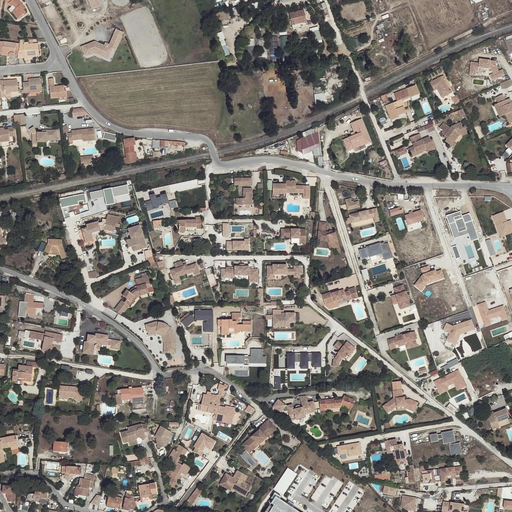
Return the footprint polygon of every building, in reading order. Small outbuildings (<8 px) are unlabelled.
[(5,0),(5,3),(9,3),(12,6),(13,5),(16,8),(12,11),(18,18),(25,13),(23,10),(20,5),(22,4),(18,0),(5,0)] [(97,0),(70,0),(71,2),(77,0),(87,0),(91,10),(100,7),(97,0)] [(304,10),(289,14),(293,29),(308,25),(304,10)] [(319,26),(311,28),(314,43),(322,41),(319,26)] [(94,42),(81,47),(86,61),(95,58),(111,64),(123,34),(114,30),(107,47),(94,42)] [(218,34),(228,55),(232,53),(221,32),(218,34)] [(18,55),(18,58),(25,57),(25,55),(30,55),(39,54),(39,44),(23,44),(23,40),(20,40),(19,43),(18,55)] [(14,55),(18,55),(19,43),(0,41),(0,52),(2,53),(2,51),(9,52),(9,53),(9,54),(9,55),(10,56),(11,57),(12,57),(13,57),(14,56),(14,55)] [(491,82),(505,76),(502,69),(498,72),(495,66),(496,62),(479,60),(479,63),(471,62),(469,75),(476,76),(477,68),(491,70),(492,74),(489,75),(491,82)] [(444,79),(446,78),(445,75),(431,81),(434,88),(437,86),(438,88),(442,97),(450,93),(444,79)] [(29,83),(23,83),(24,92),(41,91),(40,78),(28,80),(29,83)] [(59,98),(67,97),(67,91),(64,91),(64,86),(55,86),(54,78),(49,79),(51,98),(59,98)] [(503,89),(511,85),(511,80),(511,79),(501,83),(503,89)] [(5,87),(1,87),(2,96),(2,98),(5,97),(5,94),(10,94),(11,95),(18,94),(18,91),(19,91),(18,80),(4,82),(5,87)] [(397,101),(396,101),(403,113),(405,112),(403,107),(405,106),(402,99),(410,96),(410,98),(419,95),(416,86),(394,94),(397,101)] [(324,101),(324,93),(315,93),(316,102),(324,101)] [(458,95),(453,97),(456,104),(461,102),(458,95)] [(505,101),(503,95),(495,98),(498,104),(502,116),(505,114),(509,124),(511,122),(511,107),(510,103),(511,103),(510,99),(505,101)] [(403,113),(396,101),(385,105),(391,120),(399,117),(398,115),(403,113)] [(494,105),(499,117),(502,116),(498,104),(494,105)] [(25,114),(17,115),(18,123),(19,125),(26,125),(25,114)] [(348,151),(370,141),(361,119),(350,123),(355,135),(344,140),(348,151)] [(440,132),(443,135),(447,137),(445,139),(444,141),(448,145),(451,141),(452,142),(453,142),(457,137),(455,136),(457,133),(460,132),(461,136),(467,134),(464,127),(462,127),(460,123),(451,126),(449,127),(443,122),(438,127),(442,130),(440,132)] [(420,132),(428,129),(429,132),(436,129),(433,123),(418,129),(420,132)] [(0,138),(0,139),(1,142),(10,141),(10,136),(14,136),(13,126),(8,127),(9,129),(5,130),(1,130),(1,128),(0,127),(0,138)] [(57,130),(46,130),(47,133),(43,133),(37,133),(34,127),(30,129),(32,134),(32,138),(37,138),(37,142),(38,142),(47,142),(47,140),(58,140),(57,130)] [(96,140),(94,129),(86,130),(87,132),(83,132),(83,130),(72,131),(72,134),(68,134),(69,143),(73,143),(73,141),(84,139),(84,142),(96,140)] [(106,132),(104,138),(116,141),(118,135),(106,132)] [(319,132),(296,141),(297,151),(303,155),(321,149),(319,132)] [(412,148),(408,150),(410,156),(414,154),(415,156),(422,154),(421,153),(421,151),(424,150),(424,152),(434,148),(432,141),(429,142),(428,138),(421,141),(419,135),(408,139),(412,148)] [(125,165),(136,163),(135,162),(135,158),(134,153),(135,153),(133,145),(131,145),(130,139),(123,140),(127,159),(124,159),(125,165)] [(396,158),(405,154),(402,148),(393,152),(396,158)] [(169,184),(170,192),(199,188),(198,180),(169,184)] [(286,184),(273,184),(273,194),(286,194),(286,193),(303,194),(303,200),(310,200),(310,187),(296,186),(296,181),(286,181),(286,184)] [(127,185),(90,193),(91,201),(105,198),(106,205),(115,204),(113,197),(129,194),(127,185)] [(244,188),(244,198),(237,198),(237,205),(253,205),(253,188),(244,188)] [(151,199),(145,201),(147,210),(159,206),(159,205),(170,202),(167,191),(155,195),(154,192),(149,194),(151,199)] [(83,201),(82,194),(59,199),(61,205),(83,201)] [(360,206),(358,200),(352,201),(351,197),(345,199),(347,209),(360,206)] [(177,200),(170,201),(171,209),(178,207),(177,200)] [(403,213),(401,206),(391,210),(393,216),(403,213)] [(374,217),(372,208),(358,212),(359,214),(355,215),(354,213),(349,214),(349,217),(345,218),(346,223),(351,222),(351,223),(374,217)] [(421,211),(403,217),(406,227),(425,220),(421,211)] [(453,213),(446,216),(452,234),(467,229),(470,235),(477,233),(470,213),(462,216),(461,214),(454,216),(453,213)] [(503,213),(493,217),(500,237),(511,233),(511,222),(511,220),(507,222),(503,213)] [(108,221),(106,220),(105,222),(102,222),(100,222),(98,222),(98,221),(86,225),(87,228),(81,229),(85,243),(93,240),(91,232),(100,229),(106,230),(113,232),(115,224),(118,225),(120,218),(109,215),(108,221)] [(188,231),(194,231),(196,231),(196,229),(202,229),(202,217),(196,217),(196,220),(179,221),(179,231),(179,232),(180,232),(181,233),(182,233),(183,233),(184,232),(185,231),(185,230),(185,229),(188,229),(188,231)] [(158,225),(162,225),(162,221),(153,222),(154,229),(158,228),(158,225)] [(327,232),(328,222),(320,221),(318,239),(326,239),(326,237),(328,237),(331,246),(332,246),(333,249),(334,249),(337,248),(339,254),(342,253),(336,233),(327,232)] [(139,250),(146,247),(140,225),(128,229),(131,239),(130,239),(132,247),(137,245),(139,250)] [(306,244),(306,230),(296,230),(296,231),(294,231),(294,230),(281,229),(281,238),(291,238),(291,239),(299,239),(299,244),(306,244)] [(326,239),(318,239),(318,240),(328,241),(331,250),(333,249),(332,246),(331,246),(328,237),(326,237),(326,239)] [(492,239),(487,240),(492,255),(497,253),(492,239)] [(244,242),(226,242),(226,250),(249,251),(249,240),(244,240),(244,242)] [(463,242),(468,259),(475,256),(470,240),(463,242)] [(60,256),(67,257),(63,246),(62,241),(49,242),(49,246),(45,253),(55,255),(60,254),(60,256)] [(389,242),(359,252),(362,261),(382,255),(384,262),(394,259),(389,242)] [(158,273),(155,262),(149,263),(152,274),(158,273)] [(196,264),(187,266),(184,268),(184,266),(183,266),(175,269),(171,271),(175,284),(180,283),(178,277),(186,274),(186,275),(194,272),(195,276),(200,275),(196,264)] [(267,266),(267,275),(273,275),(287,275),(287,269),(287,265),(273,265),(273,266),(267,266)] [(423,274),(416,285),(422,288),(426,282),(443,277),(441,271),(431,274),(428,266),(421,268),(423,274)] [(249,267),(235,267),(235,269),(234,275),(249,276),(249,269),(249,267)] [(234,275),(235,269),(221,269),(221,277),(234,278),(234,275)] [(258,270),(249,269),(249,276),(249,282),(257,283),(258,270)] [(214,273),(208,275),(211,284),(217,283),(214,273)] [(127,291),(123,296),(127,299),(124,302),(127,305),(130,302),(136,295),(139,294),(140,296),(149,293),(147,287),(147,285),(150,285),(148,276),(135,280),(136,283),(137,282),(138,286),(137,286),(137,288),(133,290),(132,291),(130,293),(127,291)] [(401,309),(410,306),(403,285),(394,288),(396,295),(401,309)] [(359,297),(355,288),(349,290),(349,291),(345,292),(344,290),(334,293),(335,294),(332,295),(332,294),(332,292),(322,295),(325,304),(336,301),(346,298),(347,301),(359,297)] [(138,297),(140,296),(139,294),(136,295),(130,302),(127,305),(129,306),(138,297)] [(37,309),(44,309),(44,304),(35,303),(36,297),(28,296),(28,302),(21,302),(19,316),(27,317),(27,314),(36,315),(37,311),(37,309)] [(122,315),(129,306),(127,305),(122,301),(115,309),(122,315)] [(485,303),(478,305),(485,327),(491,325),(489,318),(500,314),(502,320),(507,318),(503,306),(488,311),(485,303)] [(214,311),(195,310),(194,321),(207,321),(207,323),(205,323),(204,333),(213,333),(214,311)] [(243,324),(238,324),(237,324),(237,322),(238,322),(238,318),(241,318),(241,313),(232,313),(232,320),(222,320),(222,326),(222,330),(230,330),(230,333),(239,333),(239,331),(252,331),(252,322),(243,321),(243,324)] [(282,315),(273,315),(273,325),(285,325),(285,323),(290,323),(295,322),(295,313),(285,313),(285,315),(282,315)] [(181,323),(185,328),(194,321),(190,315),(181,323)] [(450,334),(447,340),(456,345),(461,334),(475,330),(471,320),(453,326),(447,324),(443,331),(450,334)] [(158,323),(144,326),(148,337),(156,335),(162,338),(163,344),(163,351),(176,352),(176,343),(171,329),(158,323)] [(62,343),(63,335),(45,332),(45,335),(31,332),(29,339),(44,341),(42,351),(51,353),(53,341),(62,343)] [(396,337),(399,345),(407,342),(409,347),(413,346),(413,347),(418,346),(416,339),(414,340),(412,333),(407,334),(404,335),(403,334),(396,337)] [(108,341),(109,336),(96,334),(95,336),(93,336),(92,338),(91,340),(88,339),(88,342),(85,342),(83,353),(93,355),(95,346),(92,343),(95,341),(97,344),(107,346),(108,341)] [(391,350),(397,348),(394,339),(388,341),(391,350)] [(112,340),(112,341),(111,346),(111,348),(120,350),(121,342),(112,340)] [(338,355),(333,360),(333,367),(339,367),(340,362),(343,358),(344,359),(354,347),(347,341),(344,346),(338,341),(333,347),(339,352),(340,353),(339,355),(338,354),(338,355)] [(344,359),(346,360),(356,348),(354,347),(344,359)] [(251,356),(228,356),(228,364),(264,365),(264,356),(261,356),(261,349),(251,349),(251,356)] [(308,353),(288,353),(288,369),(294,369),(294,362),(301,361),(301,369),(308,368),(308,353)] [(321,353),(312,353),(313,366),(321,366),(321,353)] [(449,363),(451,367),(460,363),(458,358),(449,363)] [(38,368),(39,363),(27,361),(27,366),(19,365),(18,370),(14,370),(12,381),(17,381),(18,378),(25,379),(25,381),(31,381),(33,367),(38,368)] [(459,369),(434,381),(438,390),(455,382),(458,389),(466,385),(459,369)] [(68,397),(69,397),(71,397),(79,402),(85,394),(75,387),(72,386),(72,388),(70,388),(70,386),(59,385),(59,395),(63,396),(63,394),(68,394),(68,397)] [(141,402),(144,401),(143,388),(117,390),(118,394),(115,395),(116,404),(122,403),(122,400),(131,399),(131,403),(141,402)] [(402,398),(401,390),(393,391),(394,399),(386,404),(390,411),(396,407),(404,406),(404,409),(413,412),(417,404),(410,400),(404,401),(402,401),(402,398)] [(199,410),(217,414),(219,406),(221,398),(217,397),(204,394),(204,395),(203,401),(202,405),(200,404),(199,410)] [(302,405),(308,403),(306,396),(300,396),(302,405)] [(320,400),(321,411),(327,410),(327,409),(340,408),(341,407),(350,410),(353,404),(348,402),(350,398),(344,396),(343,400),(337,400),(337,399),(320,400)] [(310,413),(316,411),(313,402),(302,405),(303,407),(301,408),(301,407),(300,407),(300,406),(296,408),(296,409),(294,410),(293,405),(287,407),(278,400),(273,408),(280,413),(282,411),(285,412),(289,412),(290,416),(295,414),(296,419),(305,417),(304,414),(310,412),(310,413)] [(451,404),(447,408),(454,413),(457,409),(451,404)] [(249,405),(246,410),(253,414),(256,408),(249,405)] [(217,414),(217,416),(223,417),(222,422),(232,425),(236,408),(229,407),(228,410),(226,409),(226,407),(219,406),(217,414)] [(494,412),(487,414),(493,430),(500,427),(498,423),(510,418),(507,409),(502,411),(499,412),(495,414),(494,412)] [(274,428),(267,421),(260,427),(261,428),(257,431),(241,446),(248,454),(251,451),(250,450),(274,428)] [(150,432),(148,425),(146,425),(142,424),(128,428),(129,431),(121,433),(124,443),(129,442),(129,443),(137,441),(137,438),(139,437),(142,439),(146,438),(145,433),(150,432)] [(155,436),(159,449),(168,446),(167,442),(165,438),(169,431),(161,427),(155,436)] [(250,450),(251,451),(275,430),(274,428),(250,450)] [(455,433),(433,436),(434,441),(445,439),(446,443),(451,442),(453,455),(463,454),(461,443),(457,444),(455,433)] [(216,443),(203,434),(192,450),(200,456),(206,447),(211,450),(216,443)] [(0,463),(5,463),(2,449),(10,447),(18,446),(17,443),(17,439),(18,439),(17,435),(0,438),(0,439),(0,442),(0,441),(0,463)] [(398,440),(387,442),(388,448),(396,447),(397,453),(399,466),(408,464),(405,445),(399,446),(398,440)] [(54,451),(67,452),(68,443),(54,442),(54,451)] [(360,442),(336,446),(338,455),(348,453),(348,457),(362,455),(360,442)] [(170,476),(178,481),(181,476),(179,475),(181,473),(184,475),(185,472),(187,473),(189,469),(188,468),(189,465),(184,463),(183,465),(177,462),(181,456),(182,457),(187,450),(180,445),(177,451),(175,449),(170,457),(173,460),(172,461),(171,463),(174,465),(175,464),(178,466),(174,471),(173,471),(170,476)] [(148,464),(148,458),(148,456),(144,457),(140,457),(140,460),(144,460),(145,464),(148,464)] [(442,473),(443,481),(449,480),(449,475),(464,472),(462,465),(453,466),(441,468),(442,473)] [(86,471),(81,469),(76,467),(74,477),(80,478),(79,484),(81,484),(80,487),(78,487),(77,487),(75,494),(87,497),(88,491),(92,491),(94,481),(93,481),(94,476),(85,474),(86,471)] [(284,495),(299,474),(289,467),(275,488),(284,495)] [(441,468),(426,470),(423,471),(425,483),(436,482),(435,474),(442,473),(441,468)] [(246,475),(239,471),(235,479),(233,478),(226,474),(220,484),(230,490),(231,488),(245,496),(251,486),(244,482),(242,481),(246,475)] [(151,499),(157,498),(155,483),(137,486),(139,496),(150,494),(151,499)] [(15,502),(16,489),(11,489),(11,486),(3,485),(2,493),(7,493),(7,496),(6,496),(6,497),(8,497),(8,501),(15,502)] [(383,494),(395,496),(396,489),(385,487),(383,494)] [(40,503),(46,504),(48,493),(35,492),(35,494),(31,493),(29,493),(29,494),(28,495),(27,496),(27,497),(27,498),(27,499),(28,500),(29,501),(31,501),(32,501),(33,500),(34,500),(40,501),(40,503)] [(134,497),(127,494),(124,509),(130,510),(130,508),(138,510),(134,497)] [(90,503),(99,505),(101,496),(97,495),(90,503)] [(107,506),(120,509),(122,498),(109,496),(107,506)] [(414,509),(416,498),(403,496),(401,507),(414,509)] [(296,511),(276,498),(265,511),(296,511)] [(443,502),(441,511),(442,511),(462,511),(464,506),(450,503),(450,504),(443,502)]
